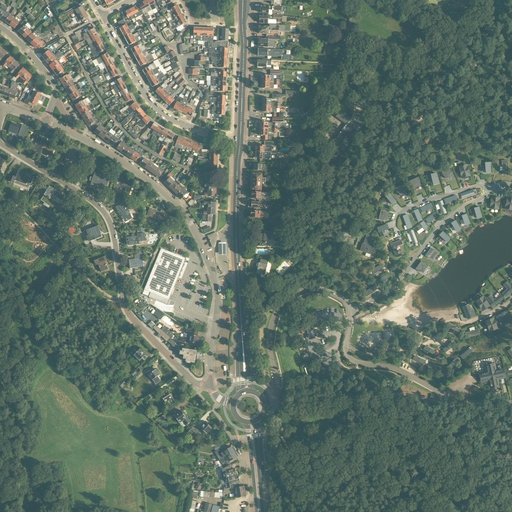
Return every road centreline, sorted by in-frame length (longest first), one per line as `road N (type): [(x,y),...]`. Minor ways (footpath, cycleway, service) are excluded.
road 1 (secondary): [(245,392),(235,229),(242,0)]
road 2 (residential): [(210,384),(217,295),(195,230),(146,178),(45,121)]
road 3 (residential): [(210,384),(189,378),(127,313),(106,215),(0,142)]
road 4 (residential): [(271,401),(270,330),(283,302),(306,289),(344,300),(351,311),(345,344),(358,362),(411,375),(449,398)]
road 5 (residential): [(196,130),(158,110),(140,89),(102,17)]
road 6 (track): [(240,311),(267,298),(330,217)]
